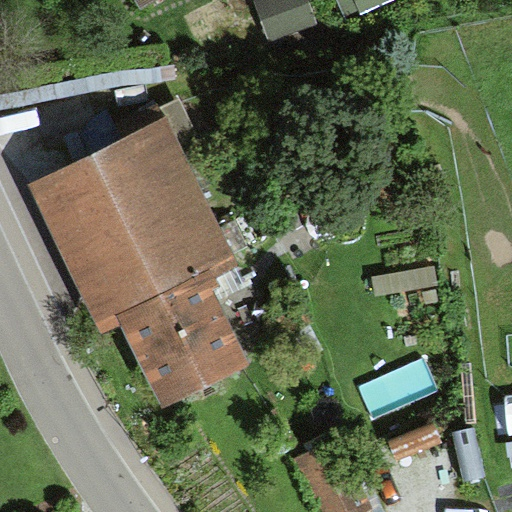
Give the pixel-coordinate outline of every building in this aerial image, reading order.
[(309,0),(259,0),(255,2),(271,43),(319,25),(309,0)] [(337,0),(344,16),(360,9),(363,15),(396,0),(337,0)] [(166,125),(34,188),(102,330),(121,321),(160,403),(247,359),(206,277),(236,263),(166,125)] [(364,382),(373,414),(441,395),(432,363),(364,382)] [(344,437),(297,456),(318,511),(365,511),(372,510),(344,437)]
